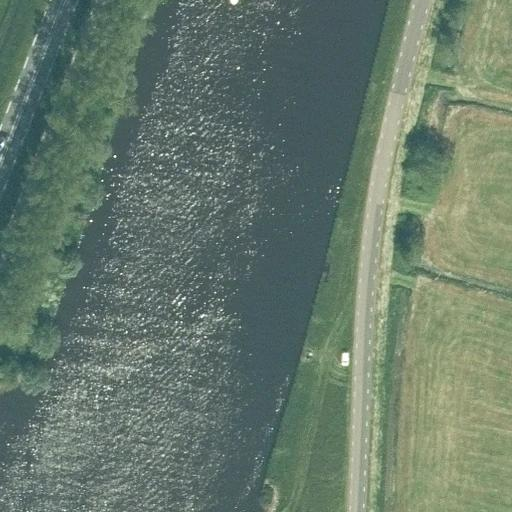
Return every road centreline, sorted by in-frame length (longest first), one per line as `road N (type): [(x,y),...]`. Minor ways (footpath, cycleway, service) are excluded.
road 1 (unclassified): [(351,511),(368,235),(421,0)]
road 2 (primary): [(0,162),(63,0)]
